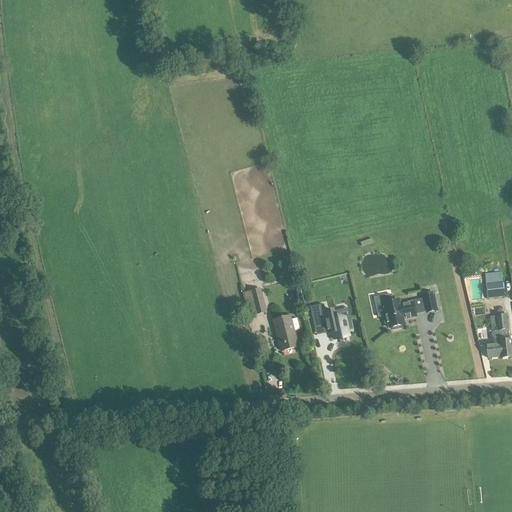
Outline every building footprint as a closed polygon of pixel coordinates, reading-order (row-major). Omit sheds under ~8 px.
[(294,264),(284,267),(288,282),(298,279),(294,264)] [(488,300),(504,298),(503,283),(486,285),(488,300)] [(261,289),(244,293),(251,318),(267,314),(261,289)] [(434,295),(423,297),(427,313),(437,311),(434,295)] [(384,317),(386,325),(389,324),(390,329),(392,328),(393,331),(403,329),(402,326),(405,325),(404,320),(416,318),(413,303),(401,306),(400,302),(384,305),(387,316),(384,317)] [(323,306),(310,308),(315,329),(327,326),(328,334),(329,336),(333,335),(335,341),(340,340),(344,339),(350,338),(348,331),(353,330),(350,317),(348,317),(335,320),(334,312),(325,314),(323,306)] [(282,353),(299,348),(291,316),(274,321),(282,353)] [(509,331),(508,316),(490,318),(491,326),(494,327),(494,332),(498,332),(499,332),(508,331),(509,331)] [(501,358),(501,359),(511,358),(511,342),(511,341),(511,336),(509,337),(508,331),(499,332),(500,338),(499,338),(500,342),(499,342),(500,347),(497,347),(497,344),(487,346),(488,360),(501,358)]
